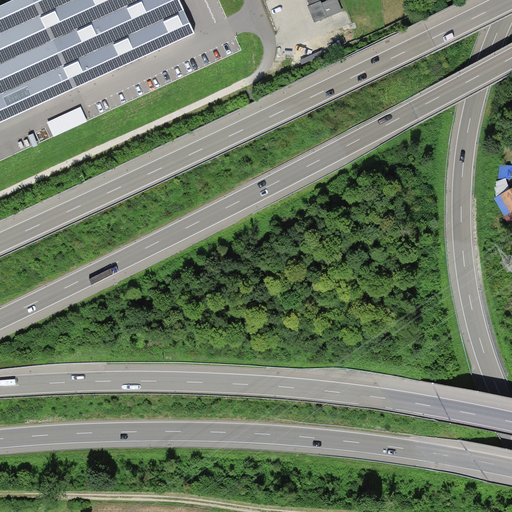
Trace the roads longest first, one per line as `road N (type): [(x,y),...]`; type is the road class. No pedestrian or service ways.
road 1 (motorway): [(0,319),(511,57)]
road 2 (motorway): [(508,0),(0,242)]
road 3 (motorway): [(0,439),(137,431),(289,435),(511,467)]
road 4 (motorway): [(511,420),(272,385),(0,385)]
road 5 (motorway): [(511,3),(471,110),(460,216),(475,321),(511,418)]
road 6 (track): [(0,196),(254,78)]
road 7 (track): [(0,496),(164,494),(269,511)]
